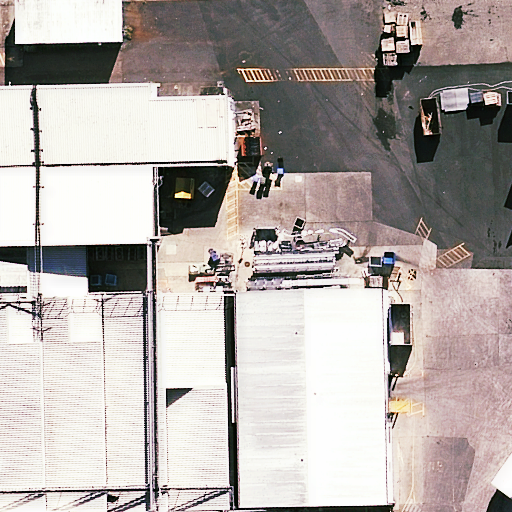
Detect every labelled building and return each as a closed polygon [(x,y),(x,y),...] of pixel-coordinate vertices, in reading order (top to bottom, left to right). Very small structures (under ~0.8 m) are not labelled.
[(12,0),(13,45),(73,44),(95,43),(121,43),(119,0),(12,0)] [(511,0),(469,0),(474,247),(511,246),(511,0)] [(223,58),(5,61),(8,222),(164,219),(162,136),(225,135),(223,58)] [(294,176),(282,176),(234,176),(234,237),(295,237),(294,176)] [(0,504),(90,503),(236,500),(232,273),(0,276),(0,504)] [(389,273),(248,275),(252,492),(392,489),(389,273)] [(236,511),(236,500),(90,503),(90,511),(236,511)] [(0,504),(0,511),(90,511),(90,503),(0,504)]
